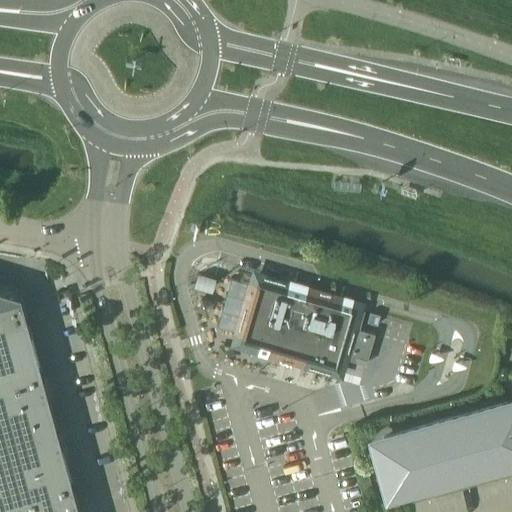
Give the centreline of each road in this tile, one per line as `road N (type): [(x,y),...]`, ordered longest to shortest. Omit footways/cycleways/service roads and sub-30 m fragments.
road 1 (unclassified): [(187,511),(115,244)]
road 2 (unclassified): [(92,244),(96,287),(157,511)]
road 3 (secondary): [(309,127),(392,146),(511,190)]
road 4 (secondary): [(142,147),(226,119),(309,127)]
road 5 (secondary): [(511,112),(353,74)]
road 6 (secondary): [(353,74),(208,28)]
road 7 (secondary): [(353,74),(210,48)]
road 8 (secondary): [(58,72),(112,124),(154,126)]
